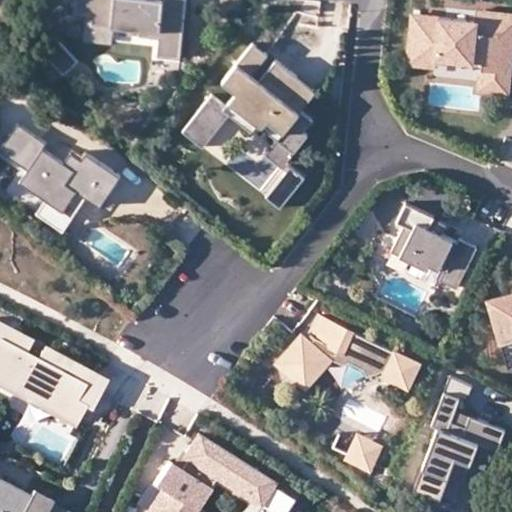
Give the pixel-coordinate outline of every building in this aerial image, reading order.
[(57,0),(73,1),(72,14),(86,16),(91,16),(90,24),(111,26),(111,22),(139,25),(138,36),(158,37),(156,56),(179,58),(184,9),(184,0),(145,0),(146,1),(137,1),(136,0),(57,0)] [(408,14),(404,61),(431,64),(432,56),(477,59),(476,67),(505,70),(508,39),(496,38),(497,24),(511,25),(511,11),(480,9),(479,20),(408,14)] [(84,40),(109,43),(111,26),(90,24),(91,16),(86,16),(84,40)] [(53,63),(67,50),(59,41),(45,54),(53,63)] [(215,98),(186,135),(207,150),(233,117),(255,134),(261,126),(280,141),(298,155),(312,137),(307,133),(316,121),(305,112),(319,93),(299,78),(280,63),(263,84),(257,91),(249,85),(255,77),(271,57),(256,45),(226,84),(240,95),(229,108),(215,98)] [(67,79),(82,65),(67,50),(53,63),(67,79)] [(505,70),(476,67),(475,87),(503,90),(504,80),(505,70)] [(255,77),(249,85),(257,91),(263,84),(255,77)] [(226,84),(215,98),(229,108),(240,95),(226,84)] [(22,125),(3,153),(32,173),(23,186),(66,215),(80,195),(104,211),(114,195),(125,180),(90,156),(86,162),(79,173),(68,165),(48,151),(51,146),(22,125)] [(298,155),(280,141),(268,156),(286,170),(298,155)] [(75,155),(68,165),(79,173),(86,162),(75,155)] [(309,179),(294,168),(287,178),(301,189),(309,179)] [(287,178),(270,199),(284,210),(301,189),(287,178)] [(416,263),(418,258),(447,273),(443,283),(461,291),(481,249),(472,245),(463,241),(462,244),(445,235),(450,226),(443,223),(441,227),(435,224),(438,218),(410,204),(401,223),(408,226),(395,253),(416,263)] [(511,287),(486,295),(492,314),(511,308),(511,287)] [(511,308),(492,314),(505,363),(511,361),(511,308)] [(306,337),(281,365),(309,388),(334,361),(347,367),(353,364),(368,370),(370,377),(385,371),(389,373),(388,377),(411,388),(423,365),(323,317),(318,327),(315,336),(319,340),(314,345),(306,337)] [(44,399),(58,369),(46,363),(50,355),(39,351),(35,358),(23,351),(26,343),(7,334),(10,329),(0,323),(0,386),(28,400),(31,393),(44,399)] [(7,334),(26,343),(29,338),(10,329),(7,334)] [(42,344),(39,351),(50,355),(46,363),(58,369),(97,389),(104,375),(42,344)] [(97,389),(58,369),(44,399),(67,411),(73,400),(82,404),(88,407),(97,389)] [(463,400),(447,394),(434,427),(439,429),(415,488),(440,498),(448,480),(463,486),(471,467),(479,447),(493,453),(498,455),(508,433),(472,418),(467,429),(453,424),(458,412),(463,400)] [(76,415),(82,404),(73,400),(67,411),(76,415)] [(467,429),(472,418),(464,415),(458,412),(453,424),(467,429)] [(213,477),(255,503),(271,479),(195,432),(185,448),(180,456),(184,458),(178,468),(174,466),(165,460),(150,484),(159,489),(144,511),(177,511),(182,505),(192,511),(213,477)] [(360,435),(349,456),(372,467),(382,445),(360,435)] [(493,453),(479,447),(471,467),(485,473),(493,453)] [(174,466),(178,468),(184,458),(180,456),(174,466)] [(0,511),(69,511),(58,506),(47,500),(49,498),(39,493),(37,499),(26,493),(0,478),(0,511)] [(29,488),(26,493),(37,499),(39,493),(29,488)] [(284,511),(292,501),(272,488),(260,507),(267,511),(284,511)]
